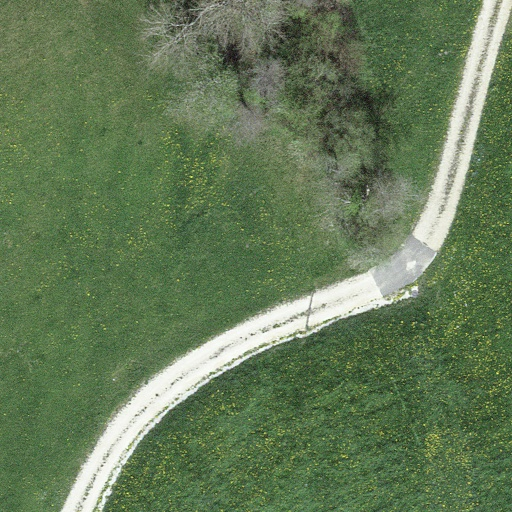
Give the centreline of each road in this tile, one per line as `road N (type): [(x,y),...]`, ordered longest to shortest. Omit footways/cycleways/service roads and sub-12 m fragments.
road 1 (track): [(77,511),(107,444),(155,391),(226,342),(407,277)]
road 2 (track): [(506,0),(422,260),(407,277)]
road 3 (track): [(451,511),(407,277)]
